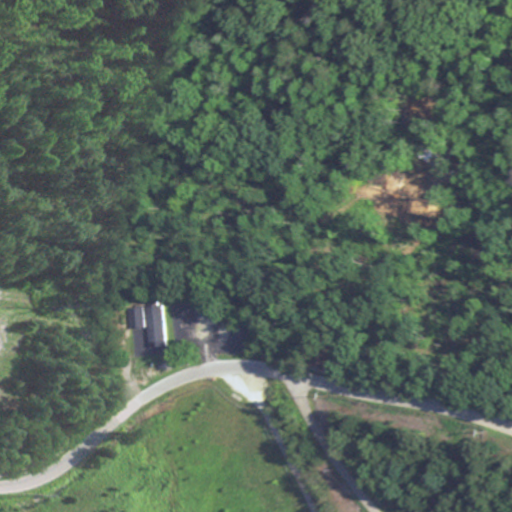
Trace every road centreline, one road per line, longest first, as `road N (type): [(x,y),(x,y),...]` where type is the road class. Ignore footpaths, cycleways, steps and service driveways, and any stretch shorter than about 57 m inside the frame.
road 1 (tertiary): [(0,488),(50,475),(146,401),(227,370),(290,377),(511,430)]
road 2 (residential): [(243,370),(314,511)]
